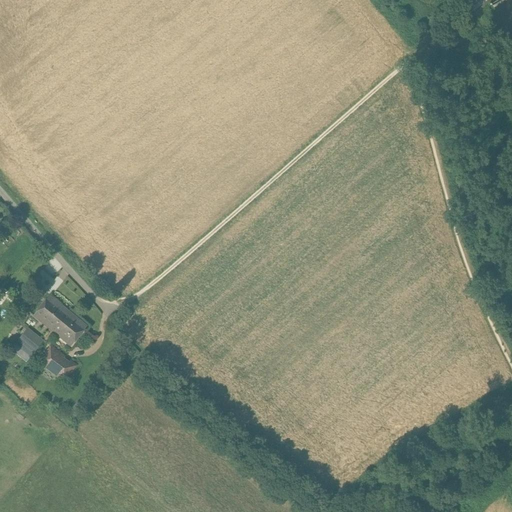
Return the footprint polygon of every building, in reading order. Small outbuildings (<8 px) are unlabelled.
[(427,91),(434,89),(432,80),(425,82),(427,91)] [(33,315),(52,330),(68,311),(61,305),(62,304),(50,295),(33,315)] [(86,326),(68,311),(52,330),(71,345),(86,326)] [(38,348),(25,338),(15,350),(28,360),(38,348)] [(64,382),(77,365),(51,345),(38,362),(64,382)]
